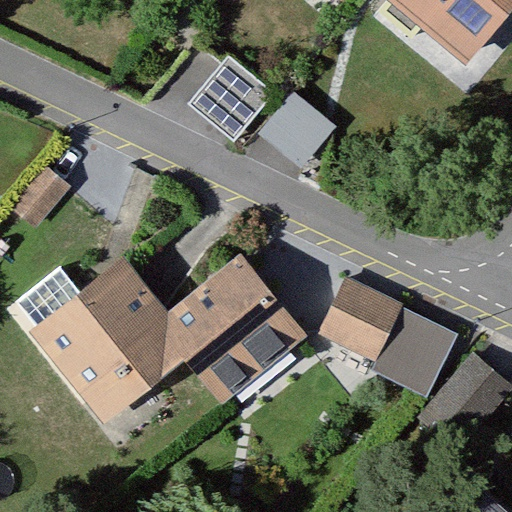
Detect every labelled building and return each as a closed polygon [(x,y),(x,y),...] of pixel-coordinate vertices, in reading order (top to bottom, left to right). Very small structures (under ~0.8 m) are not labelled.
[(511,0),(406,0),(472,53),(511,3),(511,0)] [(272,91),(229,58),(199,97),(241,130),(272,91)] [(335,127),(292,94),(262,133),(304,166),(335,127)] [(116,238),(19,321),(104,420),(181,354),(232,412),(312,344),(236,256),(176,307),(116,238)] [(348,268),(321,329),(436,380),(463,319),(348,268)] [(511,369),(475,346),(455,379),(496,405),(511,380),(511,369)] [(511,511),(511,501),(454,459),(415,511),(511,511)]
